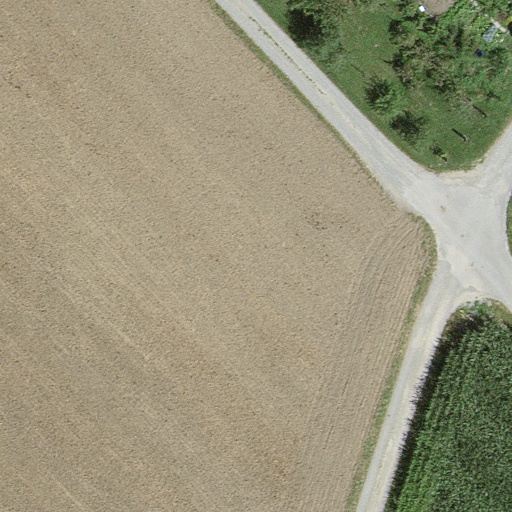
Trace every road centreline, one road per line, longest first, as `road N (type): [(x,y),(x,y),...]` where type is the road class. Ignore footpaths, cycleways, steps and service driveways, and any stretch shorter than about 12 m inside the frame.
road 1 (track): [(235,0),(464,238),(372,511)]
road 2 (residential): [(511,288),(464,238),(511,157)]
